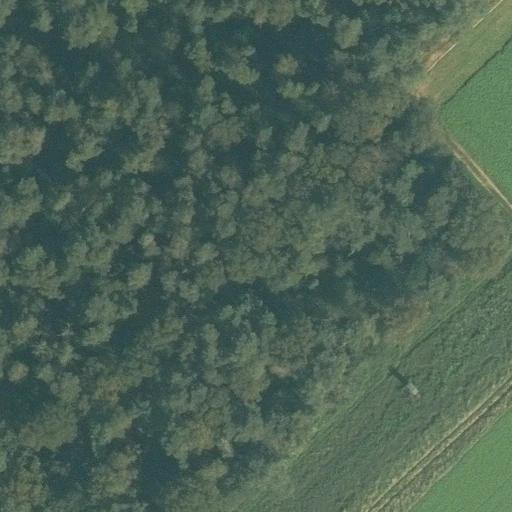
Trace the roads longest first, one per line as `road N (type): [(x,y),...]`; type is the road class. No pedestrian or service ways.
road 1 (track): [(511,251),(248,511)]
road 2 (track): [(488,0),(383,104),(511,233)]
